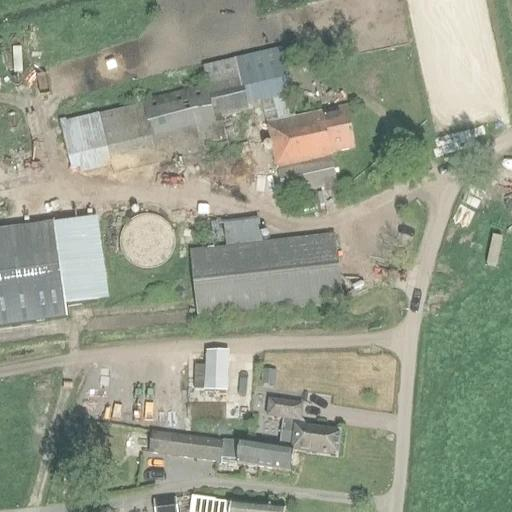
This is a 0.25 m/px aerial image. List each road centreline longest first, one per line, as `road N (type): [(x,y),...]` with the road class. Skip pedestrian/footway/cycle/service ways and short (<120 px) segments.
road 1 (unclassified): [(395,506),(413,313),(438,220),(466,167),(511,138)]
road 2 (unclassified): [(395,506),(199,484),(43,511)]
